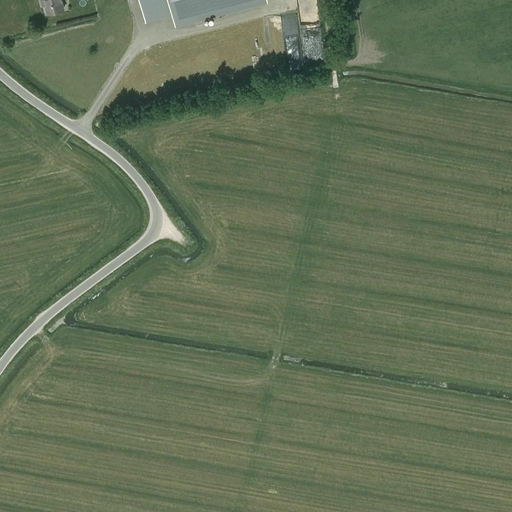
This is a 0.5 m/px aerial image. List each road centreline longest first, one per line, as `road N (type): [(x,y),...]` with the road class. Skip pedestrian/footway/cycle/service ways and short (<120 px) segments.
road 1 (unknown): [(81,132),(140,41),(266,10),(278,0)]
road 2 (unclassified): [(0,374),(48,321),(143,246),(155,227),(152,202)]
road 3 (unclassified): [(152,202),(121,163),(0,76)]
